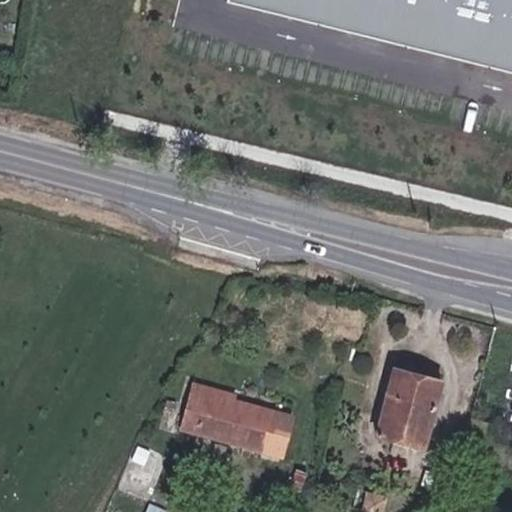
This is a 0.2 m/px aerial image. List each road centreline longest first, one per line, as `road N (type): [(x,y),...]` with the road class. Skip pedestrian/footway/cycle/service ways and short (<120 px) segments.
road 1 (primary): [(0,152),(511,300)]
road 2 (primary): [(509,270),(0,150)]
